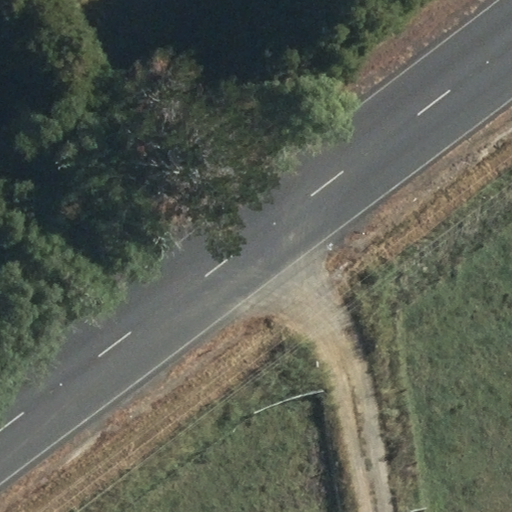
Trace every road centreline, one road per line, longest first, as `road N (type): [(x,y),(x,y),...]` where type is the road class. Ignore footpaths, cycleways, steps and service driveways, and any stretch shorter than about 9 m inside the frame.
road 1 (tertiary): [(511,35),(0,418)]
road 2 (unknown): [(274,212),(359,511)]
